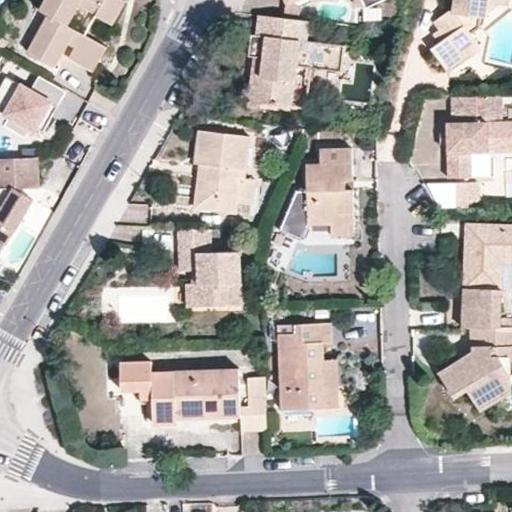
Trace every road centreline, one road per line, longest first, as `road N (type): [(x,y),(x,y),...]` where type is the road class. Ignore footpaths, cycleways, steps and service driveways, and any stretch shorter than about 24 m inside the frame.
road 1 (residential): [(0,447),(95,485),(408,472)]
road 2 (residential): [(0,355),(203,0)]
road 3 (residential): [(397,193),(408,472)]
